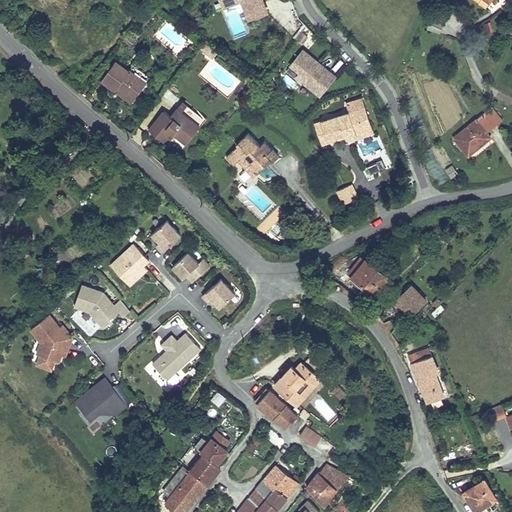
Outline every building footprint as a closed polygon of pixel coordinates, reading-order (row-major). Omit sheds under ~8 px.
[(29,0),(63,34),(73,25),(77,30),(87,20),(73,6),(67,12),(56,0),(29,0)] [(67,0),(56,0),(67,12),(73,6),(67,0)] [(220,0),(224,8),(242,1),(250,20),(267,14),(261,0),(220,0)] [(430,17),(426,29),(440,34),(444,21),(430,17)] [(73,25),(63,34),(73,45),(79,39),(88,48),(101,35),(87,20),(77,30),(73,25)] [(307,35),(301,30),(296,37),(302,42),(307,35)] [(79,39),(73,45),(82,54),(88,48),(79,39)] [(288,66),(298,73),(294,78),(320,98),(338,75),(303,48),(288,66)] [(115,62),(102,80),(115,91),(120,85),(123,87),(122,89),(134,99),(146,83),(129,71),(128,71),(115,62)] [(133,65),(129,71),(146,83),(150,78),(133,65)] [(120,85),(115,91),(131,103),(134,99),(122,89),(123,87),(120,85)] [(346,104),(348,111),(356,108),(364,105),(362,99),(346,104)] [(183,102),(177,109),(200,127),(206,120),(183,102)] [(323,128),(317,131),(322,145),(346,137),(348,142),(374,133),(364,105),(356,108),(361,119),(363,118),(369,130),(352,137),(350,130),(327,138),(323,128)] [(314,123),(317,131),(323,128),(327,138),(350,130),(352,137),(369,130),(363,118),(361,119),(356,108),(348,111),(314,123)] [(483,114),(493,127),(501,121),(491,108),(483,114)] [(149,130),(163,141),(171,131),(173,133),(176,131),(188,141),(200,127),(177,109),(171,117),(164,111),(149,130)] [(454,138),(468,155),(486,141),(482,134),(486,132),(493,127),(483,114),(454,138)] [(176,131),(173,133),(186,144),(188,141),(176,131)] [(491,138),(486,132),(482,134),(486,141),(491,138)] [(234,164),(238,161),(240,159),(244,164),(247,161),(257,173),(271,159),(273,161),(279,155),(272,147),(271,148),(264,141),(259,145),(248,133),(236,144),(238,146),(226,157),(234,164)] [(240,159),(238,161),(254,177),(257,173),(247,161),(244,164),(240,159)] [(370,173),(386,167),(384,160),(367,166),(370,173)] [(344,176),(329,185),(336,198),(351,189),(344,176)] [(156,244),(162,250),(180,233),(166,218),(151,232),(159,240),(156,244)] [(11,231),(22,244),(31,237),(19,224),(11,231)] [(136,270),(140,274),(147,267),(143,263),(148,258),(133,242),(110,263),(125,279),(136,270)] [(74,249),(65,254),(70,263),(79,258),(74,249)] [(183,276),(186,273),(189,270),(195,277),(209,264),(203,257),(198,261),(188,250),(172,264),(183,276)] [(352,277),(365,261),(361,258),(349,274),(352,277)] [(388,277),(366,260),(365,261),(352,277),(363,287),(365,285),(375,293),(388,277)] [(136,270),(125,279),(129,283),(140,274),(136,270)] [(189,270),(186,273),(192,280),(195,277),(189,270)] [(220,276),(202,293),(208,300),(212,296),(220,305),(234,291),(220,276)] [(363,287),(352,277),(350,279),(372,296),(375,293),(365,285),(363,287)] [(129,309),(119,298),(114,302),(103,290),(81,283),(74,304),(89,310),(102,324),(118,310),(123,315),(129,309)] [(411,285),(408,289),(423,303),(426,300),(411,285)] [(408,289),(397,300),(412,315),(423,303),(408,289)] [(57,347),(71,336),(61,323),(58,326),(48,313),(30,328),(40,341),(36,352),(58,361),(61,352),(57,347)] [(177,339),(171,333),(161,343),(167,348),(152,362),(167,378),(200,347),(185,331),(177,339)] [(57,347),(61,352),(64,355),(71,336),(57,347)] [(429,348),(409,356),(419,381),(421,380),(429,402),(443,397),(434,374),(438,372),(429,348)] [(292,366),(275,384),(296,404),(304,396),(301,392),(310,383),(305,378),(311,371),(302,362),(295,369),(292,366)] [(301,392),(304,396),(320,379),(311,371),(305,378),(310,383),(301,392)] [(90,419),(100,411),(108,404),(115,413),(126,404),(104,376),(75,399),(90,419)] [(113,386),(126,404),(132,399),(118,382),(113,386)] [(332,389),(340,398),(345,392),(338,384),(332,389)] [(297,416),(270,390),(258,404),(287,426),(297,416)] [(211,399),(219,405),(226,397),(218,391),(211,399)] [(108,404),(100,411),(115,413),(108,404)] [(492,421),(507,416),(502,404),(488,409),(492,421)] [(300,436),(314,445),(324,431),(307,419),(301,427),(300,436)] [(205,454),(218,464),(228,451),(224,447),(229,440),(218,431),(209,442),(203,437),(195,446),(205,454)] [(460,457),(462,464),(477,460),(475,453),(460,457)] [(205,454),(192,470),(165,502),(177,511),(184,511),(220,466),(218,464),(205,454)] [(165,502),(192,470),(185,464),(164,490),(163,489),(157,496),(165,502)] [(277,464),(264,480),(275,489),(276,487),(286,496),(298,482),(277,464)] [(342,483),(348,475),(326,464),(307,487),(331,509),(333,508),(327,501),(342,483)] [(348,475),(342,483),(351,490),(357,481),(348,475)] [(464,492),(470,501),(473,500),(478,509),(476,510),(476,511),(495,511),(489,501),(496,497),(485,479),(464,492)] [(267,498),(275,489),(264,480),(257,489),(267,498)] [(278,506),(286,496),(276,487),(275,489),(267,498),(278,506)] [(267,498),(257,489),(249,497),(260,506),(267,498)] [(260,506),(249,497),(237,511),(255,511),(256,511),(260,506)] [(272,511),(278,506),(267,498),(260,506),(256,511),(257,511),(272,511)] [(358,511),(344,499),(333,511),(358,511)] [(309,500),(303,505),(306,508),(302,511),(301,511),(319,511),(320,511),(309,500)] [(473,500),(470,501),(476,510),(478,509),(473,500)]
